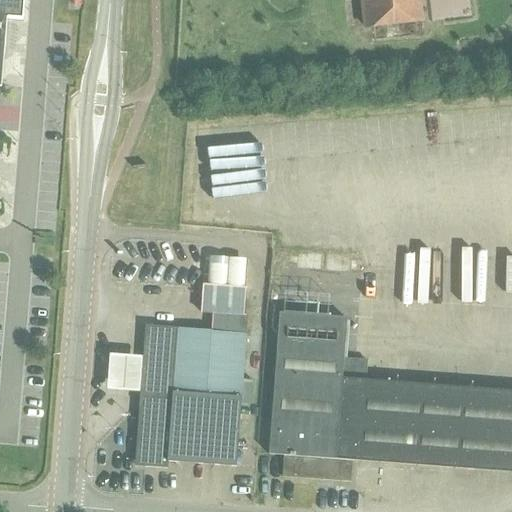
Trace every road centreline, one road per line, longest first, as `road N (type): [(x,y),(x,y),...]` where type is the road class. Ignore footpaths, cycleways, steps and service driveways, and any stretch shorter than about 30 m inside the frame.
road 1 (secondary): [(65,508),(87,225)]
road 2 (secondary): [(87,225),(114,104),(110,5)]
road 3 (secondary): [(110,5),(87,102),(87,225)]
